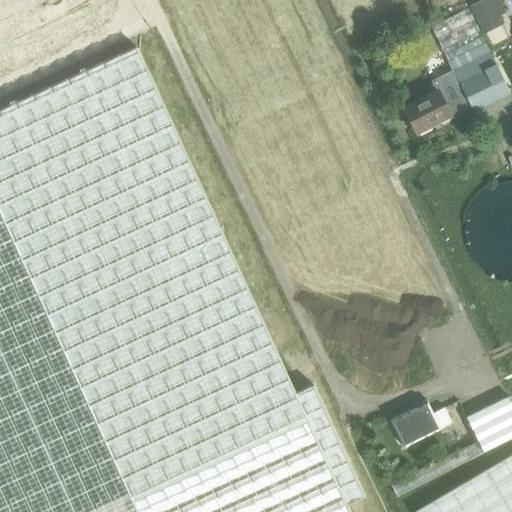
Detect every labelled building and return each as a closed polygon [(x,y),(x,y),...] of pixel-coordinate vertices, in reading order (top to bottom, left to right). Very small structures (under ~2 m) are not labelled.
[(499,0),(483,0),(468,8),(468,9),(481,35),(504,24),(500,16),(506,13),(499,0)] [(431,28),(453,71),(469,103),(474,113),(511,95),(496,66),(491,55),(481,35),(468,9),(446,20),(431,28)] [(0,511),(349,511),(346,505),(364,496),(313,386),(296,394),(137,48),(0,111),(0,511)] [(416,135),(471,107),(453,71),(432,81),(438,92),(403,110),(416,135)] [(511,440),(511,414),(504,398),(461,419),(472,441),(389,482),(398,498),(511,440)] [(451,424),(448,417),(444,409),(431,414),(426,402),(413,408),(414,410),(391,421),(404,447),(451,424)] [(511,511),(511,454),(416,511),(511,511)]
